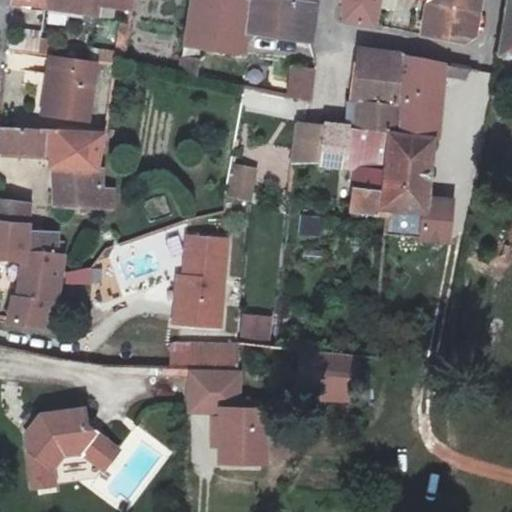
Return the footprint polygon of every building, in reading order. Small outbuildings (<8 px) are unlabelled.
[(44,0),(44,7),(102,13),(104,0),(44,0)] [(104,0),(102,13),(109,14),(110,4),(133,8),(134,0),(104,0)] [(193,0),(181,74),(197,78),(201,49),(244,55),(247,32),(310,41),(313,4),(278,0),(193,0)] [(376,0),(341,0),(343,20),(372,26),(376,0)] [(478,15),(480,0),(425,0),(425,5),(478,15)] [(511,0),(505,0),(498,54),(511,59),(511,0)] [(474,36),(478,15),(425,5),(421,35),(462,43),(474,36)] [(125,62),(130,29),(120,27),(115,60),(119,61),(125,62)] [(351,115),(349,128),(394,134),(402,56),(361,49),(354,103),(360,104),(358,117),(351,115)] [(86,119),(97,63),(54,55),(50,72),(55,74),(46,111),(86,119)] [(441,63),(402,56),(394,134),(433,139),(441,63)] [(309,102),(314,72),(293,68),(287,97),(309,102)] [(319,163),(323,125),(301,126),(299,125),(295,163),(319,163)] [(351,212),(384,216),(394,134),(349,128),(343,127),(323,125),(319,163),(356,169),(351,205),(351,212)] [(0,127),(0,128),(0,153),(49,156),(44,168),(49,169),(54,204),(111,208),(112,190),(100,189),(103,168),(96,168),(99,134),(57,133),(58,129),(0,127)] [(423,226),(446,228),(449,201),(426,199),(433,139),(394,134),(384,216),(383,232),(422,236),(423,226)] [(232,161),(229,179),(253,184),(259,166),(232,161)] [(0,202),(0,224),(27,226),(29,204),(0,202)] [(323,219),(302,214),(298,234),(320,238),(323,219)] [(27,226),(0,224),(0,258),(25,263),(19,298),(13,296),(6,323),(40,327),(43,315),(45,304),(55,306),(66,255),(55,254),(25,251),(27,232),(27,226)] [(423,226),(422,236),(444,239),(446,228),(423,226)] [(56,233),(27,232),(25,251),(55,254),(56,233)] [(221,235),(182,235),(182,274),(181,298),(173,297),(172,322),(218,323),(221,235)] [(181,298),(182,274),(174,274),(173,297),(181,298)] [(52,317),(55,306),(45,304),(43,315),(52,317)] [(243,316),(241,340),(269,342),(271,318),(243,316)] [(194,366),(196,342),(197,341),(166,340),(164,366),(183,366),(194,366)] [(196,342),(194,366),(235,368),(237,345),(196,342)] [(352,355),(319,354),(318,402),(351,402),(352,355)] [(189,412),(213,413),(212,445),(221,445),(221,464),(265,465),(266,409),(239,409),(240,373),(190,372),(189,412)] [(32,411),(28,416),(17,430),(14,433),(21,490),(50,488),(49,471),(59,458),(74,457),(96,473),(115,450),(80,425),(77,405),(32,411)] [(17,430),(28,416),(22,411),(12,426),(17,430)]
